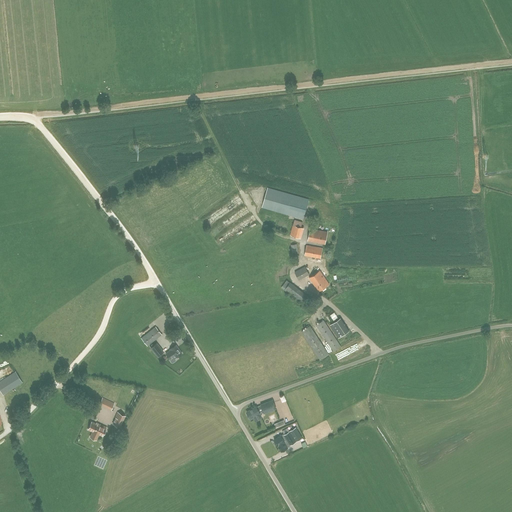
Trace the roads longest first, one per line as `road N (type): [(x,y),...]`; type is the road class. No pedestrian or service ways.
road 1 (track): [(511,62),(31,118)]
road 2 (unclassified): [(511,326),(377,355),(234,411)]
road 3 (track): [(8,432),(92,344),(116,295),(158,281)]
road 4 (track): [(155,282),(31,118)]
road 5 (unclassified): [(234,411),(155,282)]
